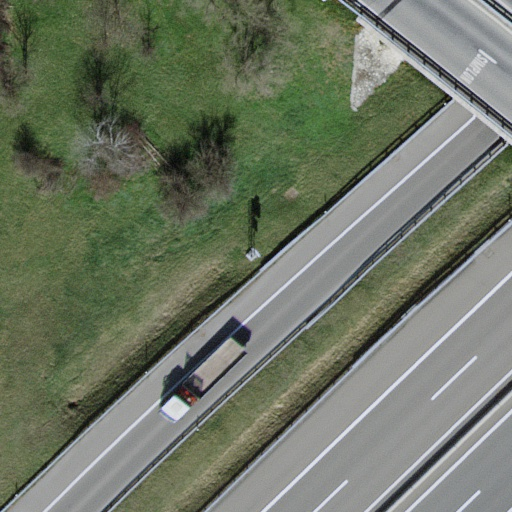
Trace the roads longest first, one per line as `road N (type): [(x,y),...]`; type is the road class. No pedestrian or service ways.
road 1 (motorway): [(511,96),(66,511)]
road 2 (motorway): [(511,319),(311,511)]
road 3 (secondary): [(411,0),(511,76)]
